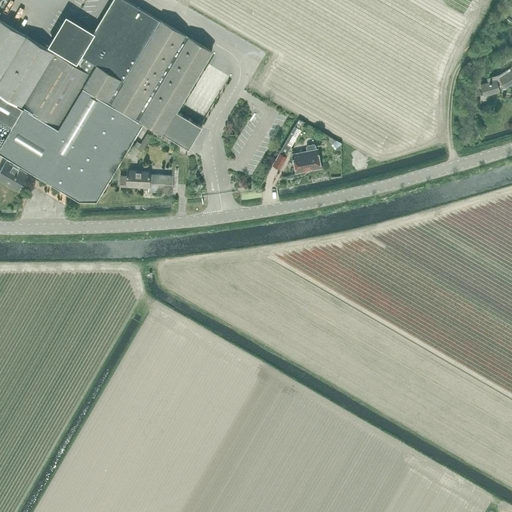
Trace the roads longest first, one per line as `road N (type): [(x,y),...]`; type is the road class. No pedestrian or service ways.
road 1 (unclassified): [(0,229),(223,218),(339,197),(511,149)]
road 2 (unknown): [(215,170),(243,161),(269,118),(233,91)]
